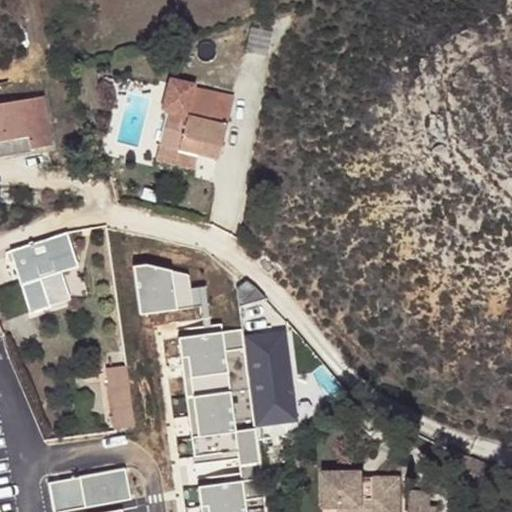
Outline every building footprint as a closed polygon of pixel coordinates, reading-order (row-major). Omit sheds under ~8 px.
[(163,119),(154,153),(193,163),(212,168),(230,100),(164,83),(155,117),(163,119)] [(0,138),(30,134),(32,147),(52,144),(44,93),(2,98),(4,111),(0,111),(0,138)] [(0,151),(31,147),(32,147),(30,134),(0,138),(0,151)] [(193,163),(154,153),(151,168),(189,178),(193,163)] [(84,268),(73,235),(19,251),(30,284),(39,313),(60,306),(51,278),(84,268)] [(145,266),(149,310),(211,306),(209,286),(194,287),(192,262),(145,266)] [(278,332),(240,339),(254,426),(292,419),(278,332)] [(132,422),(122,363),(105,367),(105,373),(102,374),(110,426),(130,423),(132,422)] [(367,511),(363,486),(358,486),(357,479),(357,474),(317,477),(319,511),(367,511)] [(363,486),(367,511),(374,511),(374,509),(398,508),(396,477),(368,479),(367,485),(363,486)] [(269,511),(268,495),(254,497),(252,479),(204,485),(207,511),(269,511)] [(436,511),(436,508),(430,507),(430,493),(409,492),(407,511),(436,511)]
